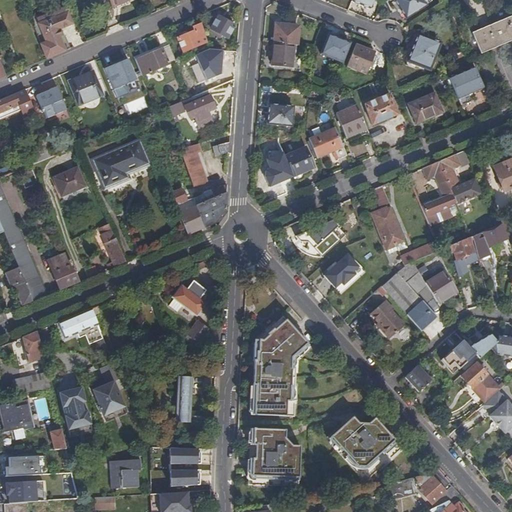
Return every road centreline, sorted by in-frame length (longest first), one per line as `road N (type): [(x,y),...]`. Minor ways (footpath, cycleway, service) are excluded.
road 1 (residential): [(511,114),(257,228)]
road 2 (residential): [(225,511),(220,482),(238,253)]
road 3 (residential): [(0,329),(225,241)]
road 4 (residential): [(0,89),(210,0)]
road 5 (residential): [(238,219),(254,0)]
road 6 (residential): [(381,389),(254,248)]
road 7 (residential): [(493,511),(381,389)]
road 8 (residential): [(381,389),(462,316),(511,317)]
